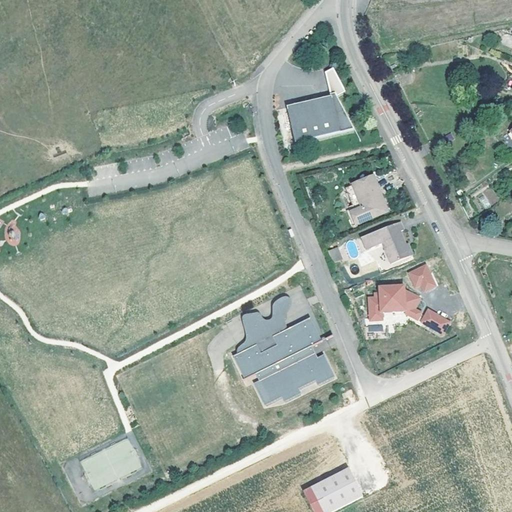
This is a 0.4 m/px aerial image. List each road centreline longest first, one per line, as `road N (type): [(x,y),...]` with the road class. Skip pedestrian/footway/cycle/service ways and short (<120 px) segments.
road 1 (residential): [(494,341),(393,388),(364,380),(273,156),(266,84)]
road 2 (track): [(379,388),(361,406),(144,511)]
road 3 (unclassified): [(341,6),(352,49),(449,240)]
